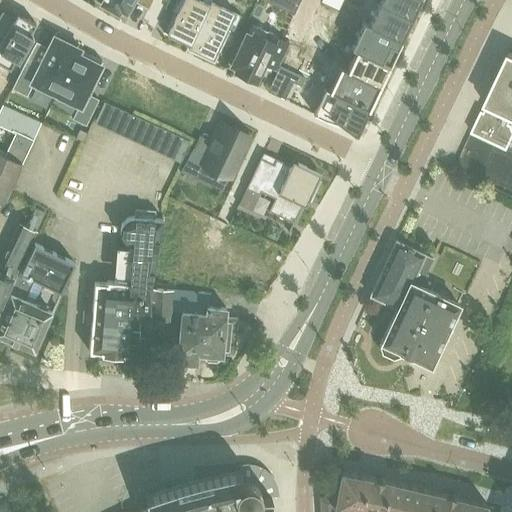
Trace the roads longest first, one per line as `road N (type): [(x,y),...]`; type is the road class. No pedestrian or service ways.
road 1 (secondary): [(0,465),(83,441),(215,429),(251,417),(287,377),(324,288)]
road 2 (secondary): [(324,288),(258,376),(223,403),(175,415),(79,419),(0,438)]
road 3 (residential): [(46,0),(383,165)]
road 4 (secondary): [(383,165),(464,0)]
road 5 (unclassified): [(511,470),(370,431)]
road 6 (secondary): [(324,288),(383,165)]
